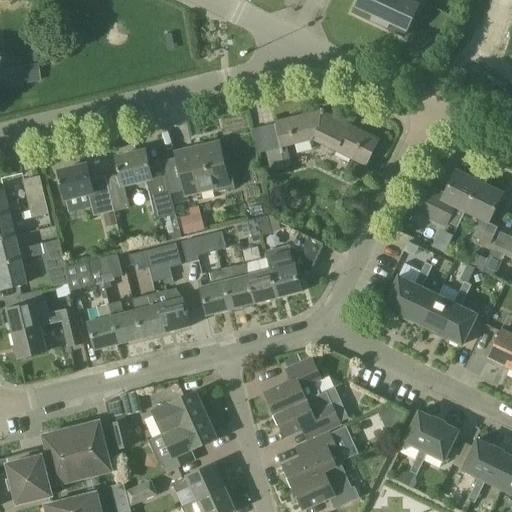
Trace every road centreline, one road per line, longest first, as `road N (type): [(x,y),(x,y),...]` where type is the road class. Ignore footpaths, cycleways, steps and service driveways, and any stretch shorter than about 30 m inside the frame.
road 1 (residential): [(319,55),(0,138)]
road 2 (residential): [(319,326),(426,114)]
road 3 (residential): [(0,407),(227,353)]
road 4 (residential): [(511,419),(319,326)]
road 5 (residential): [(263,511),(227,353)]
road 6 (residential): [(207,0),(319,55)]
road 7 (residential): [(426,114),(319,55)]
